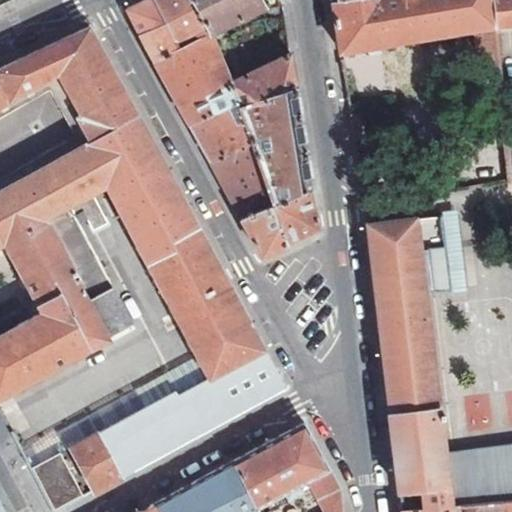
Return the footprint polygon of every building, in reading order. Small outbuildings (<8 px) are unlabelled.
[(126,7),(141,34),(168,21),(155,0),(141,0),(137,2),(126,7)] [(201,37),(210,33),(193,0),(155,0),(168,21),(182,47),(193,41),(189,33),(196,29),(201,37)] [(280,4),(279,0),(193,0),(210,33),(211,34),(265,7),(267,9),(281,6),(280,4)] [(342,0),(333,2),(341,53),(474,23),(492,19),(490,0),(342,0)] [(511,0),(490,0),(492,19),(494,30),(511,27),(511,0)] [(497,65),(494,30),(492,19),(474,23),(480,68),(497,65)] [(155,61),(182,47),(168,21),(141,34),(147,46),(155,61)] [(286,388),(88,27),(0,67),(0,394),(134,323),(80,222),(88,218),(95,230),(108,222),(92,193),(106,185),(203,363),(172,380),(177,390),(61,451),(84,497),(286,388)] [(182,47),(155,61),(171,89),(191,126),(238,102),(230,82),(227,74),(211,34),(210,33),(201,37),(193,41),(182,47)] [(238,102),(243,115),(296,88),(295,81),(291,50),(230,82),(238,102)] [(243,115),(252,143),(272,205),(310,188),(312,187),(310,179),(303,128),(296,88),(243,115)] [(238,102),(191,126),(203,147),(211,162),(252,143),(243,115),(238,102)] [(360,115),(350,116),(356,151),(366,150),(360,115)] [(505,133),(477,136),(482,186),(510,182),(508,161),(505,133)] [(252,143),(211,162),(226,189),(242,218),(270,206),(272,205),(252,143)] [(272,205),(270,206),(287,244),(318,229),(312,199),(310,188),(272,205)] [(270,206),(242,218),(249,231),(263,256),(287,244),(270,206)] [(415,218),(367,224),(396,480),(400,511),(511,498),(511,453),(445,461),(440,418),(444,418),(443,412),(439,412),(424,294),(451,290),(441,216),(415,219),(415,218)] [(234,461),(259,511),(341,511),(339,496),(339,489),(304,423),(234,461)] [(29,467),(52,511),(56,511),(84,497),(61,451),(29,467)] [(153,505),(156,511),(257,511),(259,511),(234,461),(224,467),(153,505)] [(400,511),(511,511),(511,498),(400,511)]
